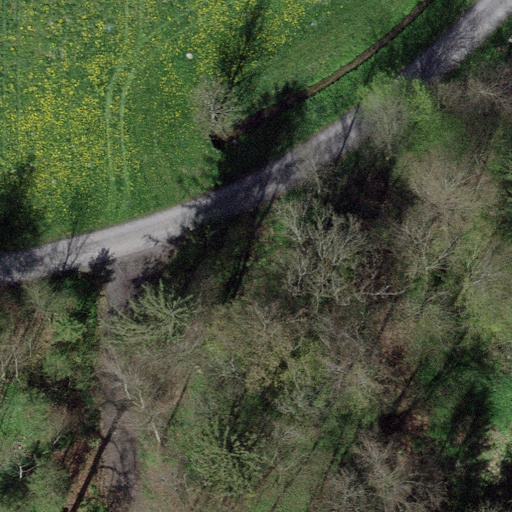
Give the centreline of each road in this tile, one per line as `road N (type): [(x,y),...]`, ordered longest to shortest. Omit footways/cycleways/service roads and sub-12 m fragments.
road 1 (track): [(501,0),(443,57),(285,173),(0,286)]
road 2 (track): [(130,511),(113,455),(105,248)]
